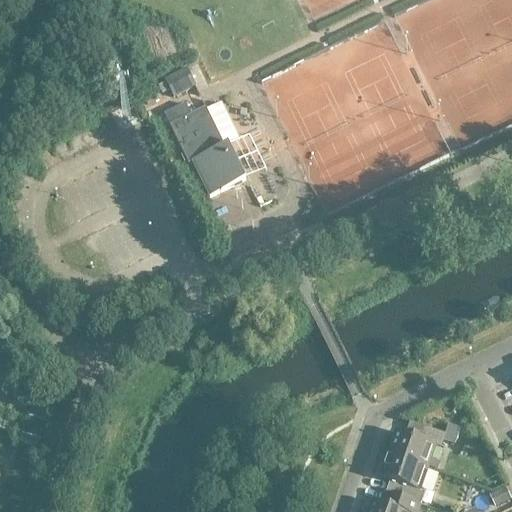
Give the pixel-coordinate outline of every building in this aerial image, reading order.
[(195,87),(187,70),(164,80),(173,98),(195,87)] [(184,104),(163,114),(188,166),(192,164),(209,199),(245,182),(228,146),(224,148),(205,109),(190,117),(184,104)] [(444,436),(442,443),(454,448),(460,430),(448,426),(444,436)] [(397,434),(389,457),(428,470),(435,447),(440,449),(442,443),(444,436),(428,431),(424,443),(397,434)] [(428,470),(389,457),(381,480),(408,489),(404,501),(420,507),(424,495),(420,493),(428,470)] [(506,488),(491,495),(497,506),(511,499),(506,488)] [(418,511),(420,507),(404,501),(400,511),(397,511),(373,504),(370,511),(418,511)]
